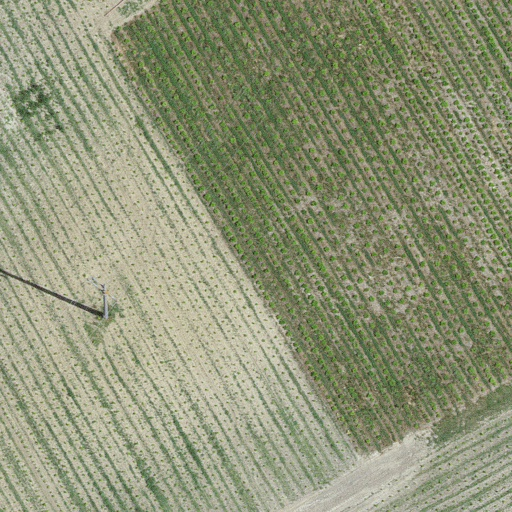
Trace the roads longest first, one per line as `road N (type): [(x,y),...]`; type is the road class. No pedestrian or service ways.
road 1 (track): [(393,458),(360,435),(334,402),(85,0)]
road 2 (track): [(298,511),(511,392)]
road 3 (track): [(420,0),(511,149)]
road 4 (track): [(0,387),(72,511)]
